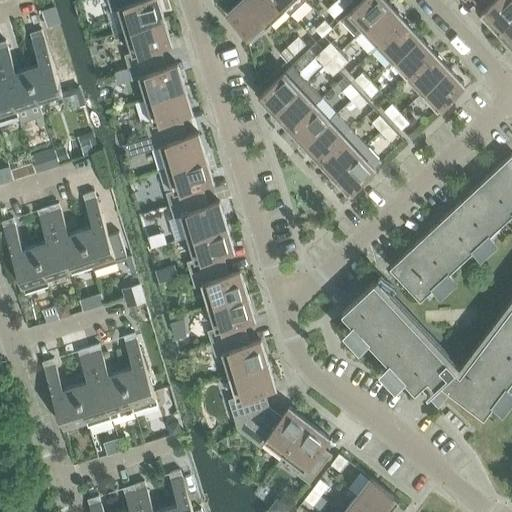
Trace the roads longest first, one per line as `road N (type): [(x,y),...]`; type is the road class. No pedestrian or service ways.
road 1 (residential): [(191,0),(282,314)]
road 2 (residential): [(282,314),(511,98)]
road 3 (residential): [(282,314),(310,374),(397,433),(485,511)]
road 4 (residential): [(54,481),(10,343)]
road 5 (residential): [(511,94),(426,0)]
road 6 (residential): [(54,481),(174,443)]
